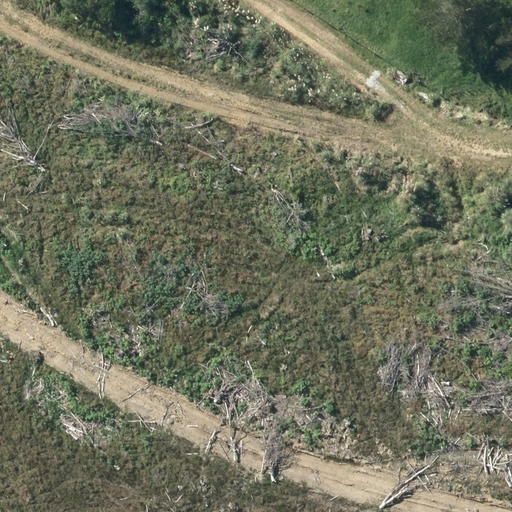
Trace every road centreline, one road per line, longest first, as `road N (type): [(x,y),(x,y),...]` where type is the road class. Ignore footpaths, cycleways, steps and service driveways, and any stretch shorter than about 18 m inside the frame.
road 1 (track): [(434,511),(243,469),(0,286)]
road 2 (track): [(229,0),(428,141),(511,148)]
